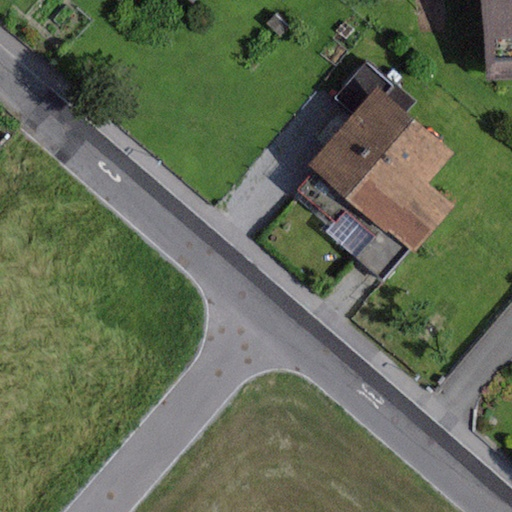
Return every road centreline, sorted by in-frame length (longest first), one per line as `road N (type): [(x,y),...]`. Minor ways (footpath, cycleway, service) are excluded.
road 1 (residential): [(0,59),(285,301)]
road 2 (residential): [(285,301),(511,494)]
road 3 (residential): [(285,301),(102,511)]
